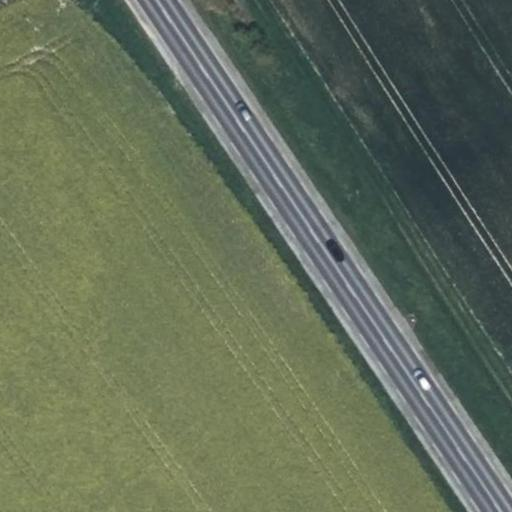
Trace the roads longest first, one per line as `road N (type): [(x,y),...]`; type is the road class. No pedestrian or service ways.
road 1 (primary): [(501,511),(156,0)]
road 2 (track): [(275,0),(511,372)]
